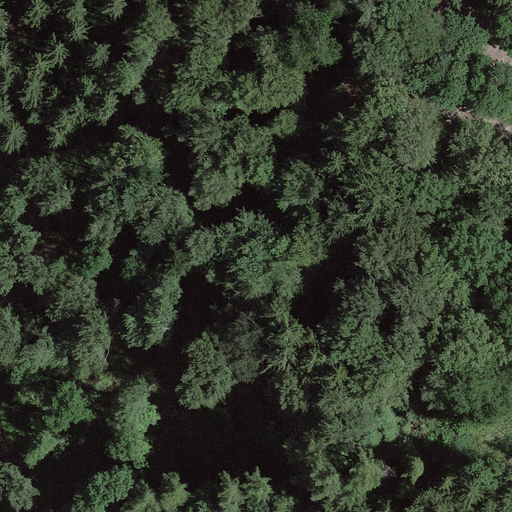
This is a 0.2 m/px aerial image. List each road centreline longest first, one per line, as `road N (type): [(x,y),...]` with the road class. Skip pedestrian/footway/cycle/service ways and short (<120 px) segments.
road 1 (track): [(511,64),(448,0),(34,0),(0,34),(0,456),(23,511)]
road 2 (track): [(511,129),(402,93),(365,93),(328,113),(294,151),(242,269),(235,310),(242,354),(297,442),(311,511)]
